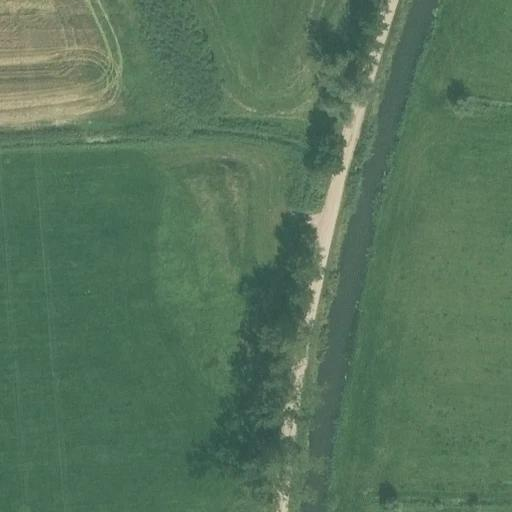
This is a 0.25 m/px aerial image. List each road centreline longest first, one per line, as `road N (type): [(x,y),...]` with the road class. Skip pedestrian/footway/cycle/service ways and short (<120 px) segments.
road 1 (track): [(347,144),(277,511)]
road 2 (track): [(392,0),(347,144)]
